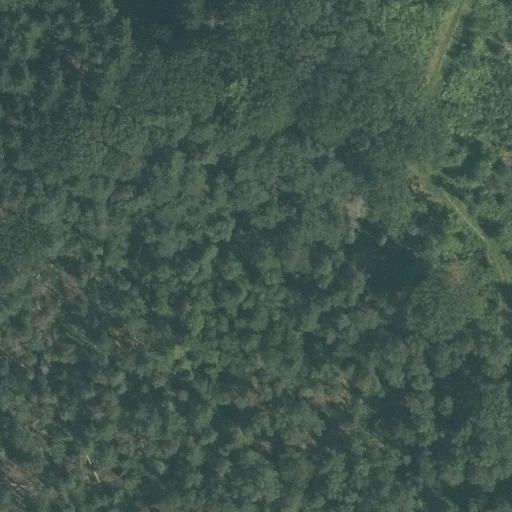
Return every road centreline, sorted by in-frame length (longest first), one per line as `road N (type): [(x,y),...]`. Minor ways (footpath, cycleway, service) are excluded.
road 1 (track): [(511,394),(501,265),(429,127)]
road 2 (track): [(429,127),(470,0)]
